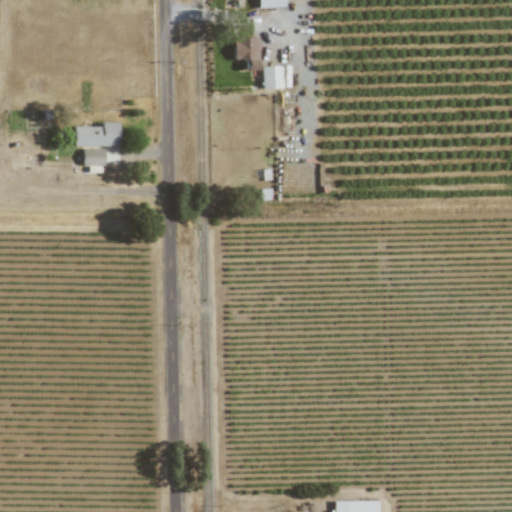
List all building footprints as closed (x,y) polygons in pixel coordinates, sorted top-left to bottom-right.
[(255,0),(256,8),(282,7),(281,0),(255,0)] [(257,39),(231,38),(231,60),(243,60),(243,70),(256,71),(257,39)] [(279,66),(259,67),(260,89),(279,89),(279,66)] [(116,123),(99,123),(99,127),(70,126),(70,146),(116,147),(116,123)] [(101,166),(101,149),(80,149),(80,166),(101,166)] [(331,511),(375,511),(375,501),(331,502),(331,511)]
